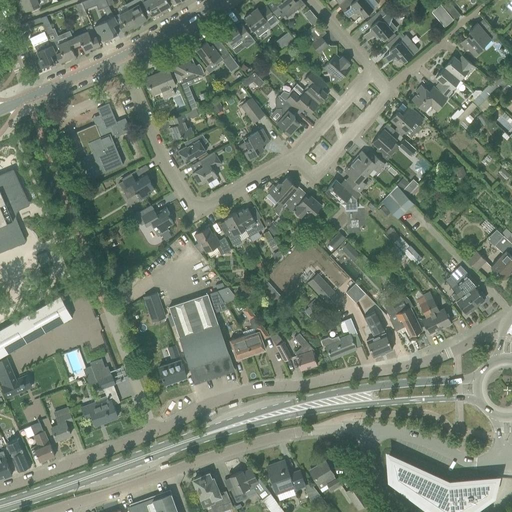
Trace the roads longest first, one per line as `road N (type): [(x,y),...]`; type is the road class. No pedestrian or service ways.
road 1 (residential): [(154,431),(237,394),(436,358),(511,318)]
road 2 (unclassified): [(369,429),(276,437),(52,511)]
road 3 (residential): [(299,153),(207,200),(186,196),(119,57)]
road 4 (secondary): [(0,506),(248,420)]
road 5 (secondary): [(479,379),(323,395),(248,420)]
road 6 (secondary): [(248,420),(401,400),(480,400)]
road 7 (residential): [(0,488),(154,431)]
road 8 (unclassified): [(506,463),(469,464),(412,437),(369,429)]
road 9 (residential): [(299,153),(313,171),(389,90)]
road 10 (residential): [(154,431),(106,313)]
